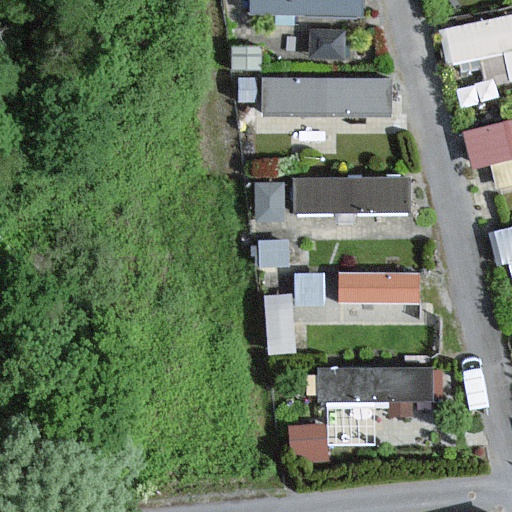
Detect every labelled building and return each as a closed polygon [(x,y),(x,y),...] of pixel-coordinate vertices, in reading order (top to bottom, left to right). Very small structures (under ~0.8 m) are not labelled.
[(364,0),(232,0),(232,16),(364,19),(364,0)] [(511,0),(477,0),(421,11),(430,56),(511,40),(511,0)] [(464,88),(511,78),(511,67),(508,49),(458,59),(464,88)] [(383,57),(252,54),(250,102),(382,106),(383,57)] [(511,99),(442,113),(450,158),(511,146),(511,99)] [(405,160),(274,157),(272,205),(404,209),(405,160)] [(511,204),(466,213),(474,259),(511,251),(511,204)] [(421,253),(289,249),(288,298),(420,301),(421,253)] [(511,310),(492,315),(501,360),(511,357),(511,310)] [(439,347),(307,344),(306,393),(438,396),(439,347)] [(447,430),(315,426),(314,475),(446,478),(447,430)] [(495,511),(492,498),(443,511),(495,511)]
